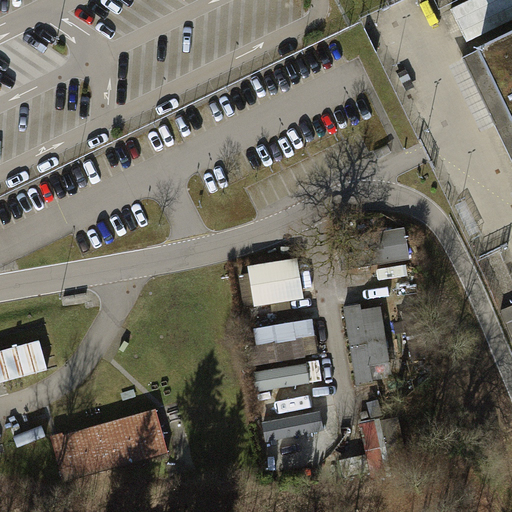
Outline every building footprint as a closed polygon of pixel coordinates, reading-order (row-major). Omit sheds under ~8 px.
[(511,34),(450,65),(482,132),(495,126),(511,160),(511,193),(511,194),(511,34)] [(406,250),(404,231),(353,238),(356,255),(340,257),(338,257),(336,258),(338,273),(376,268),(378,285),(414,281),(410,249),(406,250)] [(256,304),(301,297),(296,261),(250,269),(256,304)] [(511,306),(500,311),(507,329),(511,340),(511,306)] [(357,385),(374,382),(361,307),(345,310),(357,385)] [(282,358),(317,353),(312,323),(278,329),(282,358)] [(36,373),(48,370),(40,341),(0,351),(0,383),(31,375),(36,373)] [(258,392),(309,383),(306,365),(254,373),(258,392)] [(372,418),(382,415),(378,400),(368,403),(372,418)] [(56,438),(52,439),(64,482),(168,453),(156,410),(56,438)] [(365,422),(369,453),(407,449),(403,417),(365,422)] [(309,438),(307,423),(271,430),(274,445),(285,443),(288,458),(323,451),(321,436),(309,438)]
